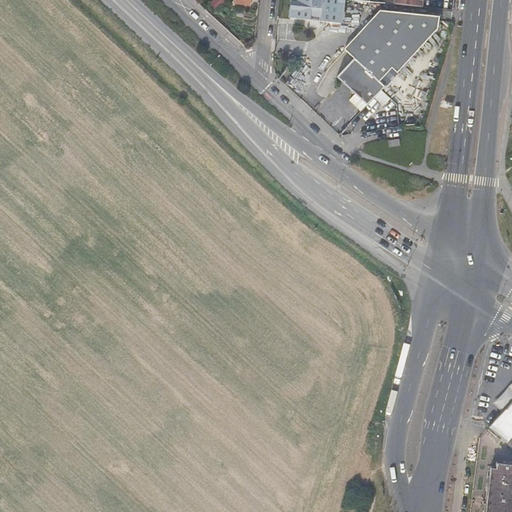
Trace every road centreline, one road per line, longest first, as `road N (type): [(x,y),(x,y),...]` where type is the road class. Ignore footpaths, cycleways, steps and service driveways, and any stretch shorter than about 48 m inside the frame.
road 1 (primary): [(203,72),(304,180),(438,275)]
road 2 (primary): [(474,256),(501,0)]
road 3 (tertiary): [(438,275),(393,456),(411,511)]
road 4 (primary): [(475,0),(446,240)]
road 5 (primary): [(413,511),(434,455),(468,296)]
road 6 (primary): [(329,164),(203,72)]
road 7 (primary): [(446,240),(329,164)]
